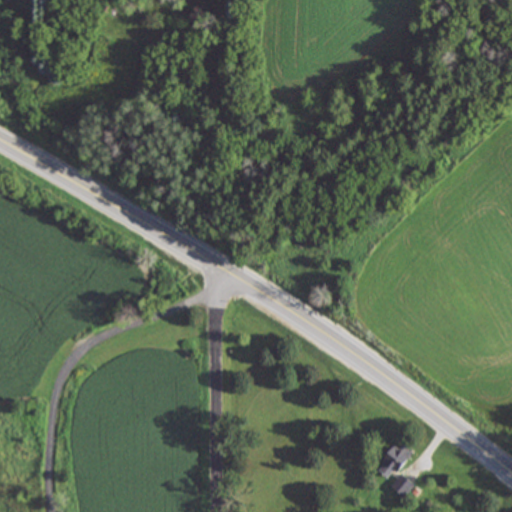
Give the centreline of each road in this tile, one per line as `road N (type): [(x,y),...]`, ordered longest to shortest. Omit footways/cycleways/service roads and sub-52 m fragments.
road 1 (primary): [(511,476),(214,258),(0,139)]
road 2 (residential): [(214,258),(215,511)]
